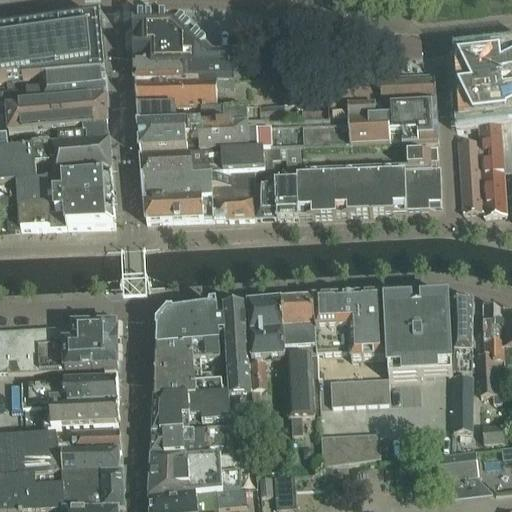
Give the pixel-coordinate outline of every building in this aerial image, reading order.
[(134,67),(135,87),(216,85),(216,84),(235,84),(234,57),(214,57),(178,21),(133,21),(134,67)] [(0,37),(0,87),(4,87),(3,85),(7,83),(8,86),(25,81),(24,72),(73,68),(72,61),(103,58),(100,23),(0,37)] [(7,111),(43,108),(43,106),(41,87),(105,81),(103,58),(72,61),(73,68),(24,72),(25,81),(8,86),(7,83),(3,85),(4,87),(0,87),(0,107),(7,108),(7,111)] [(511,58),(455,65),(460,127),(478,125),(511,122),(511,121),(511,58)] [(302,116),(302,127),(335,126),(335,128),(390,127),(390,128),(437,129),(437,124),(435,107),(436,105),(434,79),(380,81),(284,84),(284,111),(348,109),(348,115),(302,116)] [(41,87),(43,106),(106,100),(105,81),(41,87)] [(135,87),(137,114),(217,113),(216,85),(135,87)] [(83,133),(108,131),(107,103),(43,108),(7,111),(9,138),(83,131),(83,133)] [(139,134),(256,128),(255,111),(217,113),(137,114),(139,134)] [(511,142),(511,122),(478,125),(480,146),(484,217),(485,223),(506,221),(502,163),(511,162),(511,142)] [(263,155),(263,157),(279,156),(279,154),(286,154),(287,172),(300,172),(300,154),(336,153),(335,128),(335,126),(302,127),(139,134),(140,160),(200,156),(199,158),(250,156),(263,155)] [(390,127),(335,128),(336,153),(350,152),(350,153),(438,148),(437,129),(390,128),(390,127)] [(36,170),(111,163),(108,131),(83,133),(84,138),(74,139),(74,147),(34,151),(36,170)] [(0,213),(114,207),(111,163),(36,170),(34,151),(8,154),(7,143),(0,143),(0,213)] [(480,146),(459,147),(463,218),(484,217),(480,146)] [(141,162),(142,182),(215,179),(255,178),(265,177),(264,169),(272,169),(272,165),(279,165),(279,156),(263,157),(203,160),(204,172),(191,173),(190,160),(141,162)] [(297,182),(297,188),(299,223),(336,222),(336,221),(369,220),(369,221),(407,219),(407,218),(443,217),(441,177),(439,177),(438,159),(407,160),(408,178),(297,182)] [(215,203),(213,203),(213,225),(254,224),(255,178),(215,179),(215,203)] [(142,182),(145,206),(213,203),(215,203),(215,179),(142,182)] [(299,223),(297,188),(276,189),(277,224),(299,223)] [(213,203),(145,206),(147,228),(213,225),(213,203)] [(114,207),(0,213),(0,214),(2,214),(3,222),(8,222),(9,235),(21,235),(97,233),(97,240),(112,240),(112,232),(116,232),(114,207)] [(340,304),(312,305),(317,382),(318,382),(318,384),(328,384),(327,364),(323,364),(323,360),(350,359),(351,365),(387,364),(383,301),(357,303),(340,304)] [(449,303),(428,302),(427,302),(426,303),(425,304),(423,305),(422,306),(422,307),(422,309),(422,315),(413,315),(412,309),(412,308),(412,307),(411,305),(410,304),(409,303),(407,302),(406,302),(404,302),(385,301),(389,384),(453,381),(449,303)] [(454,357),(453,377),(471,377),(473,306),(474,305),(453,303),(454,330),(454,357)] [(282,307),(281,307),(285,364),(284,364),(289,423),(314,421),(312,381),(317,382),(312,305),(282,307)] [(281,307),(249,309),(252,365),(284,364),(285,364),(281,307)] [(502,314),(483,308),(482,347),(485,348),(485,359),(479,360),(480,400),(505,399),(504,352),(505,352),(502,314)] [(245,309),(223,312),(226,353),(227,353),(230,401),(232,435),(256,436),(253,395),(251,369),(249,370),(245,309)] [(158,336),(157,354),(219,349),(218,325),(217,312),(173,318),(158,336)] [(511,317),(502,314),(505,352),(511,352),(511,317)] [(72,330),(72,332),(0,336),(0,377),(118,373),(118,329),(72,330)] [(157,354),(156,379),(221,374),(219,349),(157,354)] [(265,369),(251,369),(253,395),(267,395),(265,369)] [(156,379),(155,405),(222,401),(221,374),(156,379)] [(453,381),(452,437),(472,437),(473,382),(453,381)] [(43,413),(119,407),(118,384),(64,387),(20,390),(20,414),(43,412),(43,413)] [(389,384),(377,385),(378,409),(390,409),(389,384)] [(365,385),(354,386),(355,410),(366,410),(365,385)] [(377,385),(365,385),(366,410),(378,409),(377,385)] [(342,386),(330,387),(331,411),(343,411),(342,386)] [(354,386),(342,386),(343,411),(355,410),(354,386)] [(155,405),(153,441),(232,435),(230,401),(155,405)] [(119,407),(43,413),(44,432),(120,429),(119,407)] [(120,435),(71,437),(71,457),(71,459),(120,457),(120,456),(121,456),(120,435)] [(153,441),(152,463),(224,459),(224,445),(257,443),(256,436),(232,435),(153,441)] [(0,511),(124,511),(123,479),(100,480),(64,480),(63,457),(59,457),(58,447),(56,439),(0,442),(0,511)] [(367,439),(356,440),(357,465),(369,464),(367,439)] [(379,439),(367,439),(369,464),(380,464),(379,439)] [(344,440),(332,441),(334,466),(345,465),(344,440)] [(356,440),(344,440),(345,465),(357,465),(356,440)] [(332,441),(321,442),(322,466),(334,466),(332,441)] [(120,478),(120,457),(71,459),(71,457),(63,457),(64,480),(100,480),(100,478),(120,478)] [(437,463),(440,485),(479,480),(476,457),(437,463)] [(152,463),(150,504),(224,495),(223,461),(224,461),(224,459),(152,463)] [(150,504),(150,511),(204,511),(205,510),(250,504),(249,491),(224,495),(150,504)]
